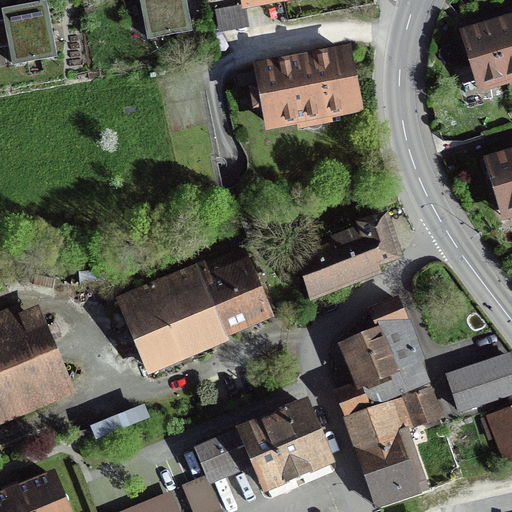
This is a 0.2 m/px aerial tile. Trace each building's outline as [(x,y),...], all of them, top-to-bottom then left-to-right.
[(184,0),(139,0),(144,34),(188,28),(184,0)] [(239,0),(242,10),(283,1),(289,0),(239,0)] [(50,10),(6,17),(15,70),(58,63),(50,10)] [(511,24),(511,22),(497,27),(487,30),(482,32),(460,38),(475,86),(511,75),(511,24)] [(351,47),(253,65),(257,89),(248,90),(253,114),(262,112),(266,134),(297,128),(298,132),(333,126),(332,121),(364,115),(351,47)] [(511,209),(511,152),(511,153),(505,155),(485,161),(501,213),(511,209)] [(363,245),(298,267),(308,297),(378,273),(375,262),(396,255),(382,212),(355,221),(363,245)] [(246,265),(205,281),(199,268),(118,301),(147,372),(224,341),(222,335),(267,316),(246,265)] [(381,335),(345,349),(363,391),(426,366),(400,301),(372,313),(381,335)] [(19,309),(0,316),(0,423),(74,394),(40,311),(23,318),(19,309)] [(511,358),(450,378),(461,414),(511,397),(511,358)] [(434,391),(406,402),(417,431),(445,420),(434,391)] [(300,401),(195,445),(209,478),(251,460),(264,491),(327,464),(300,401)] [(391,401),(344,419),(378,508),(425,490),(391,401)] [(511,409),(488,419),(506,466),(511,463),(511,409)] [(64,511),(48,473),(0,492),(0,511),(64,511)] [(206,480),(182,488),(191,511),(215,511),(218,511),(206,480)] [(174,511),(167,493),(121,511),(174,511)]
